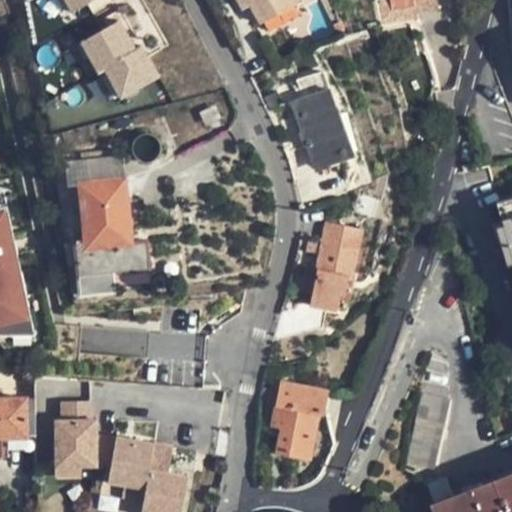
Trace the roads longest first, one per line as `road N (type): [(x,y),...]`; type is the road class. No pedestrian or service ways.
road 1 (residential): [(486,0),(411,280),(319,497)]
road 2 (residential): [(231,494),(286,202),(272,153),(194,0)]
road 3 (unknown): [(247,391),(73,405),(20,391),(0,375)]
road 4 (unknown): [(442,163),(511,353)]
